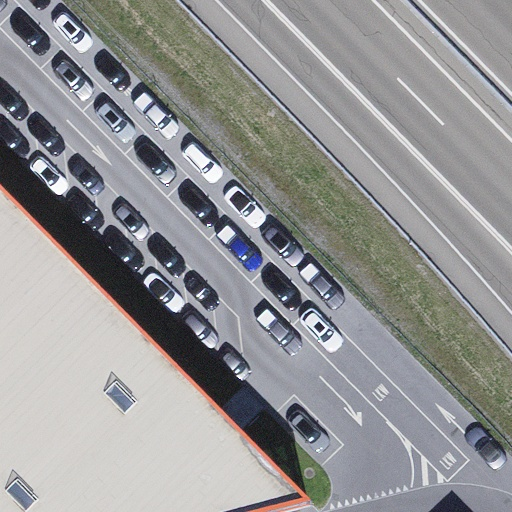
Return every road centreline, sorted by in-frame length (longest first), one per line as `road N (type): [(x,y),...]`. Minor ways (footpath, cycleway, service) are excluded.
road 1 (motorway): [(302,0),(511,268)]
road 2 (motorway): [(317,0),(511,197)]
